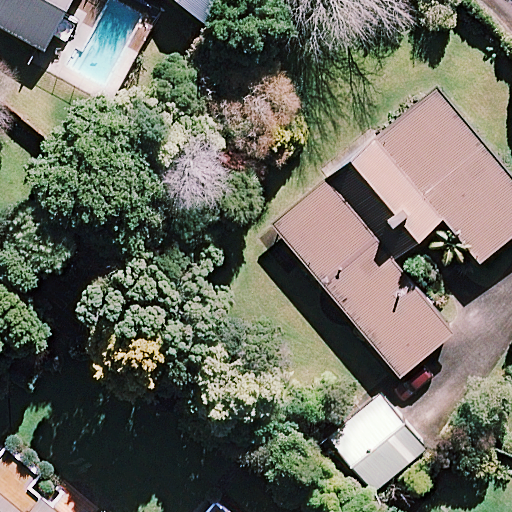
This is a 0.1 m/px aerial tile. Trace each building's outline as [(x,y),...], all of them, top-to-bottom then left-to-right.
[(0,0),(0,28),(43,52),(71,0),(0,0)] [(217,0),(173,0),(199,22),(217,0)] [(511,235),(511,183),(434,91),(272,228),(398,378),(451,334),(391,262),(441,220),(478,264),(511,235)] [(0,511),(54,511),(28,488),(10,509),(0,499),(0,511)] [(226,511),(216,503),(208,511),(226,511)]
